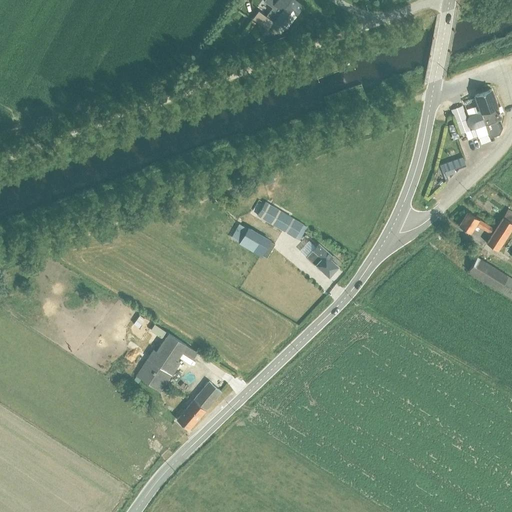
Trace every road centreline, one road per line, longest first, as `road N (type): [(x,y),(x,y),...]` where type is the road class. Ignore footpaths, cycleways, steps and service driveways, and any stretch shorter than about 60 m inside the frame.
road 1 (unclassified): [(0,162),(385,24)]
road 2 (secondary): [(389,232),(338,304),(171,465),(135,511)]
road 3 (residential): [(511,137),(420,225),(389,232)]
road 4 (secondary): [(432,97),(389,232)]
